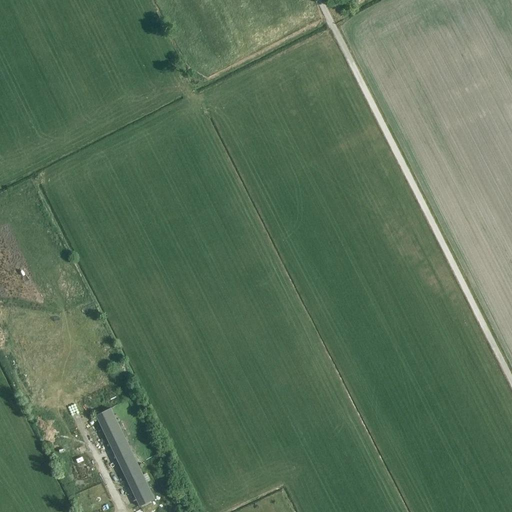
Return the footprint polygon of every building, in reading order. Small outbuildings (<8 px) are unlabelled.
[(3,306),(0,306),(0,327),(27,381),(38,376),(43,387),(55,381),(16,302),(4,308),(3,306)] [(71,396),(66,399),(74,412),(78,410),(71,396)] [(109,407),(148,500),(163,494),(124,401),(109,407)] [(68,434),(70,444),(81,467),(84,473),(85,474),(93,491),(97,491),(94,473),(104,468),(101,453),(90,455),(99,451),(96,443),(88,445),(86,435),(84,431),(79,434),(79,430),(76,430),(68,434)] [(104,510),(109,508),(103,496),(98,498),(104,510)]
